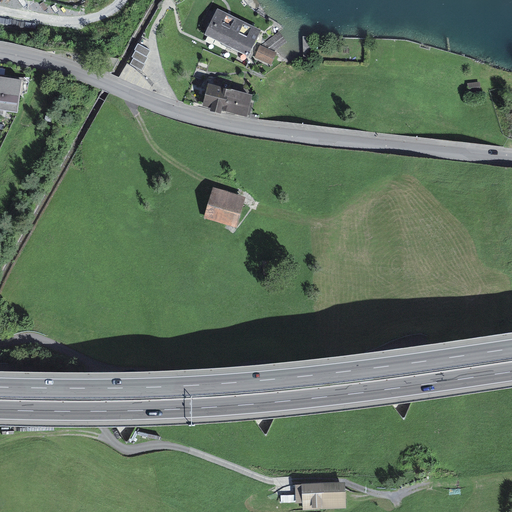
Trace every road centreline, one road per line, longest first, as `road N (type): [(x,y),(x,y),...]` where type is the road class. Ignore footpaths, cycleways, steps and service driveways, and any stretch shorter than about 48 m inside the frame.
road 1 (unclassified): [(511,157),(220,122),(0,52)]
road 2 (motorway): [(511,348),(228,383),(0,387)]
road 3 (motorway): [(0,410),(209,407),(511,371)]
road 4 (track): [(240,191),(164,156),(137,116),(136,96)]
